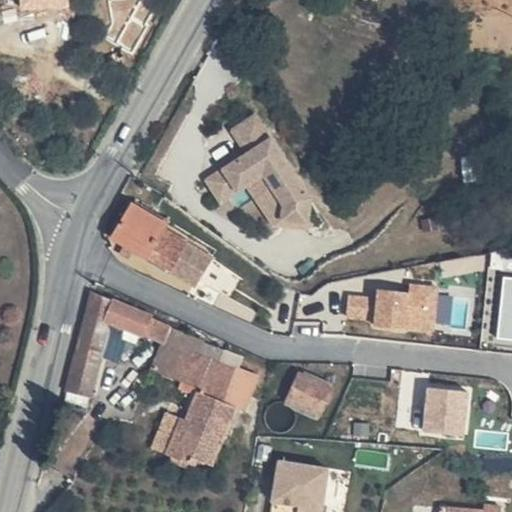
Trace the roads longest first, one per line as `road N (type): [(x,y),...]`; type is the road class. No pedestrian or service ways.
road 1 (unclassified): [(7,511),(57,280),(80,221)]
road 2 (unclassified): [(80,221),(206,0)]
